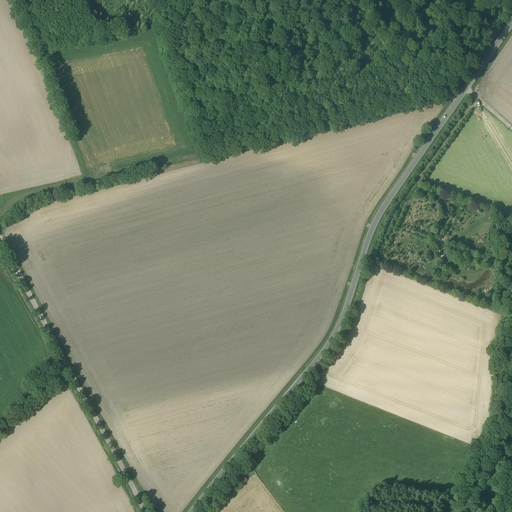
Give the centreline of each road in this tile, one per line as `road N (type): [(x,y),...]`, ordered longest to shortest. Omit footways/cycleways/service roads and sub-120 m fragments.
road 1 (tertiary): [(465,88),(376,219),(325,349),(191,511)]
road 2 (unclassified): [(0,239),(143,511)]
